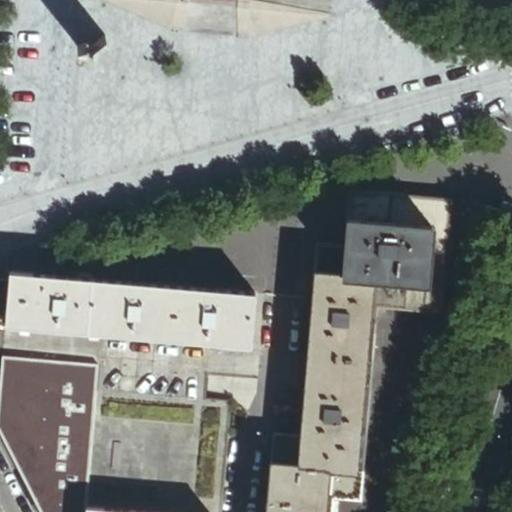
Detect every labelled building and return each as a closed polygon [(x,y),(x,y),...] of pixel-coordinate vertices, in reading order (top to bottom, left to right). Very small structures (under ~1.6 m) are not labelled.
[(102,61),(103,61),(104,56),(103,54),(102,51),(103,46),(105,42),(105,38),(104,36),(102,36),(94,45),(93,47),(92,49),(93,52),(101,62),(102,61)] [(78,48),(79,49),(86,53),(87,51),(87,45),(85,44),(79,46),(78,48)] [(349,191),(347,219),(432,226),(427,283),(369,278),(353,469),(324,468),(320,511),(331,511),(332,497),(360,499),(377,307),(441,312),(451,200),(349,191)] [(347,219),(345,247),(343,274),(343,276),(369,278),(427,283),(432,226),(347,219)] [(317,244),(314,271),(343,274),(345,247),(317,244)] [(312,299),(311,299),(300,438),(298,466),(269,464),(265,511),(320,511),(324,468),(353,469),(369,278),(343,276),(343,274),(314,271),(312,299)] [(101,335),(235,347),(250,348),(255,294),(9,272),(8,279),(1,279),(0,279),(0,325),(4,327),(101,335)] [(232,379),(235,347),(101,335),(98,367),(85,508),(135,511),(221,511),(230,404),(205,402),(207,377),(232,379)] [(0,434),(38,511),(84,511),(85,508),(98,367),(2,358),(0,378),(0,434)] [(272,436),(269,464),(298,466),(300,438),(272,436)]
